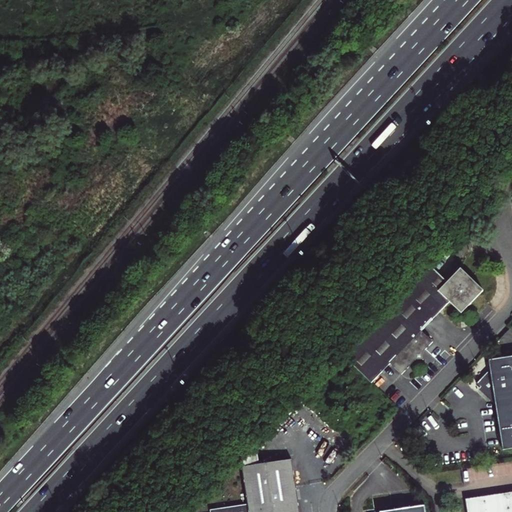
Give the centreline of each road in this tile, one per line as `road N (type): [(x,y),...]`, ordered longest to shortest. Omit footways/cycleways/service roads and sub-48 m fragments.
road 1 (trunk): [(376,94),(0,501)]
road 2 (trunk): [(36,511),(363,157)]
road 3 (residential): [(511,304),(331,492),(327,511)]
road 4 (trunk): [(363,157),(508,0)]
road 5 (trunk): [(363,157),(511,13)]
road 6 (trunk): [(463,0),(376,94)]
